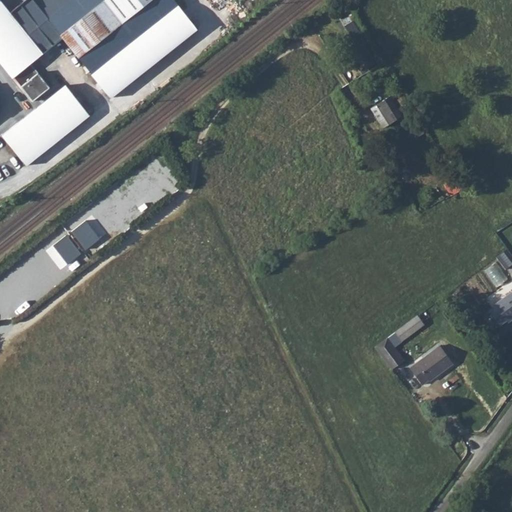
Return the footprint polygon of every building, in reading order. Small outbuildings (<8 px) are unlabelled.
[(68,47),(82,64),(91,74),(118,52),(134,79),(197,29),(173,0),(35,0),(49,16),(46,19),(56,31),(50,36),(63,51),(68,47)] [(0,2),(0,63),(32,102),(50,87),(30,64),(42,53),(26,34),(29,32),(13,11),(9,14),(0,2)] [(350,22),(345,25),(354,39),(358,37),(350,22)] [(365,43),(357,47),(368,67),(377,63),(365,43)] [(118,52),(91,74),(92,75),(112,99),(120,93),(118,91),(134,79),(118,52)] [(82,64),(71,73),(79,83),(91,74),(82,64)] [(91,74),(79,83),(80,85),(92,75),(91,74)] [(0,130),(0,133),(6,142),(69,92),(64,85),(57,91),(53,88),(0,130)] [(69,92),(6,142),(25,165),(88,114),(69,92)] [(381,103),(371,110),(382,126),(392,120),(381,103)] [(408,143),(426,132),(419,121),(401,132),(408,143)] [(87,219),(72,231),(92,255),(106,244),(87,219)] [(66,234),(54,245),(69,263),(82,253),(66,234)] [(511,292),(495,305),(507,322),(511,318),(511,292)] [(386,338),(374,347),(390,369),(402,361),(394,349),(424,326),(416,316),(386,338)] [(439,347),(410,369),(421,385),(429,380),(430,382),(452,365),(439,347)]
